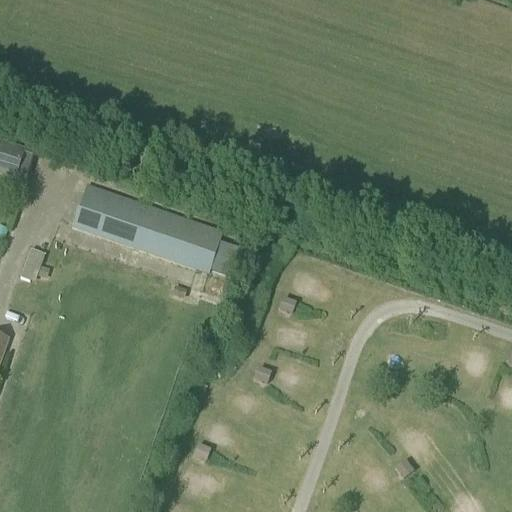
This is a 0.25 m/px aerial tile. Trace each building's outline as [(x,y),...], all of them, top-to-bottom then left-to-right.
[(0,176),(6,179),(16,182),(25,153),(0,145),(0,176)] [(72,231),(207,277),(220,241),(84,194),(72,231)] [(29,285),(41,256),(26,251),(15,280),(29,285)] [(285,288),(314,298),(319,281),(290,272),(285,288)] [(283,301),(279,311),(291,316),(295,305),(283,301)] [(274,340),(296,347),(303,326),(281,319),(274,340)] [(479,370),(487,348),(466,341),(458,363),(479,370)] [(279,362),(270,383),(292,393),(301,372),(279,362)] [(258,371),(254,381),(266,385),(270,375),(258,371)] [(495,398),(511,401),(511,381),(499,379),(495,398)] [(247,416),(256,399),(241,390),(231,408),(247,416)] [(228,450),(236,429),(207,419),(199,441),(228,450)] [(386,441),(411,459),(424,442),(398,424),(386,441)] [(209,453),(197,448),(194,458),(205,463),(209,453)] [(405,464),(395,471),(402,481),(412,474),(405,464)] [(446,511),(473,511),(456,489),(439,502),(446,511)]
